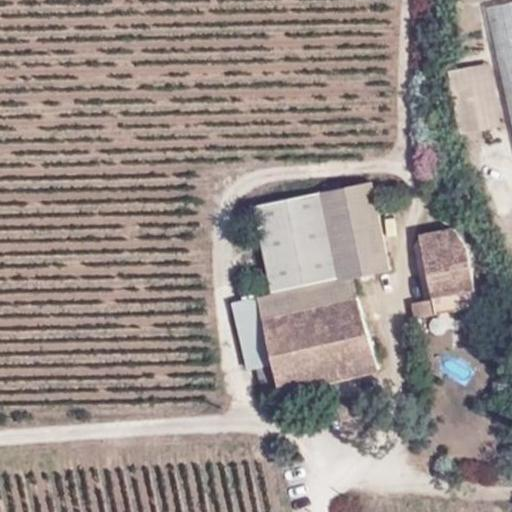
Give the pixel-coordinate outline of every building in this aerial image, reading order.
[(511,1),(490,5),(511,108),(511,1)] [(493,62),(451,66),(457,131),(499,127),(493,62)] [(387,246),(372,180),(320,191),(342,276),(353,273),(391,264),(387,246)] [(342,276),(320,191),(253,208),(275,292),(342,276)] [(467,248),(460,248),(458,231),(417,239),(421,257),(427,257),(435,300),(414,304),(417,320),(438,315),(478,306),(467,248)] [(353,273),(342,276),(275,292),(261,295),(266,317),(358,295),(353,273)] [(251,366),(257,366),(264,394),(284,390),(277,360),(266,317),(261,295),(235,302),(251,366)] [(376,367),(358,295),(266,317),(277,360),(284,390),(376,367)]
